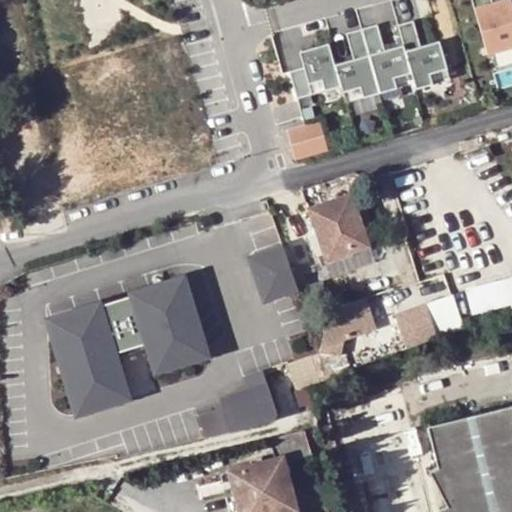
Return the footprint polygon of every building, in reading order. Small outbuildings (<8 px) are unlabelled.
[(490,0),(491,3),(473,9),(487,55),(511,47),(511,3),(511,0),(490,0)] [(398,25),(398,26),(397,26),(403,45),(414,83),(415,89),(450,79),(439,41),(420,46),(413,20),(398,25)] [(377,23),(361,28),(379,93),(414,83),(403,45),(384,50),(377,23)] [(379,93),(361,28),(346,33),(353,59),(334,64),(340,86),(345,103),(379,93)] [(334,64),(328,43),(299,52),(303,67),(289,71),(296,98),(340,86),(334,64)] [(328,151),(320,122),(287,132),(295,161),(328,151)] [(349,193),(307,208),(326,261),(369,247),(349,193)] [(284,243),(251,254),(265,297),(299,286),(284,243)] [(100,304),(44,321),(75,420),(128,404),(113,355),(146,344),(156,376),(209,360),(183,277),(125,295),(129,303),(102,311),(100,304)] [(511,277),(464,290),(472,320),(511,310),(511,277)] [(392,311),(399,330),(433,319),(427,300),(392,311)] [(399,330),(404,345),(438,334),(433,319),(399,330)] [(289,366),(297,391),(304,389),(304,379),(343,366),(337,350),(289,366)] [(304,379),(304,389),(346,375),(343,366),(304,379)] [(198,418),(204,438),(272,421),(276,412),(264,374),(246,380),(250,391),(219,401),(222,411),(198,418)] [(511,511),(511,405),(428,425),(437,463),(427,469),(446,503),(438,508),(440,511),(511,511)] [(312,454),(304,429),(269,438),(274,458),(229,470),(229,472),(221,475),(226,491),(233,489),(239,511),(295,511),(298,511),(284,462),(312,454)] [(239,511),(233,489),(226,491),(230,511),(297,511),(298,511),(295,511),(239,511)]
